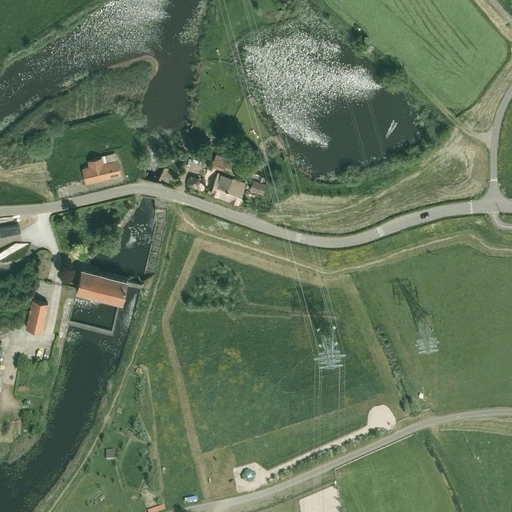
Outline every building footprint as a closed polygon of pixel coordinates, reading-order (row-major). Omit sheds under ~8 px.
[(215,152),(211,166),(223,170),(228,156),(215,152)] [(82,168),(86,184),(121,175),(117,159),(104,162),(102,157),(88,160),(89,166),(82,168)] [(244,184),(218,174),(211,192),(237,202),(244,184)] [(199,178),(190,176),(187,185),(196,188),(199,178)] [(253,179),(249,189),(263,193),(266,183),(253,179)] [(84,221),(84,235),(100,235),(100,222),(84,221)] [(0,234),(19,231),(18,224),(0,226),(0,234)] [(15,243),(0,251),(0,260),(30,243),(15,243)] [(46,257),(45,274),(55,274),(56,258),(46,257)] [(81,267),(76,291),(122,302),(128,279),(81,267)] [(25,327),(41,331),(48,303),(32,298),(25,327)] [(278,467),(266,472),(269,479),(281,474),(278,467)] [(309,481),(314,490),(326,484),(321,475),(309,481)]
